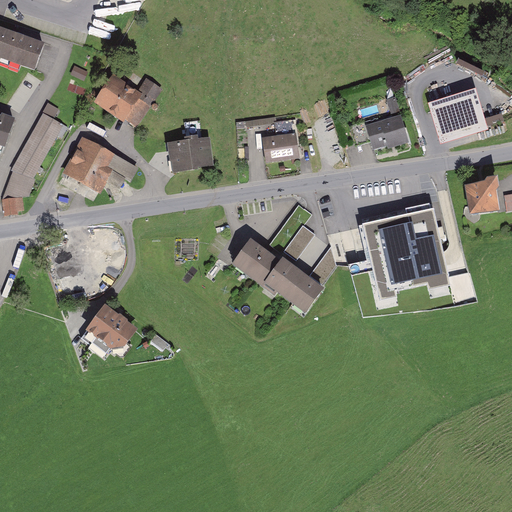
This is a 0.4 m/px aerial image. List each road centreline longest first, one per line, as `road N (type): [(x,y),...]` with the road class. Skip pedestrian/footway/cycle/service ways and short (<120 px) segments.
road 1 (tertiary): [(0,232),(511,152)]
road 2 (track): [(271,0),(332,181)]
